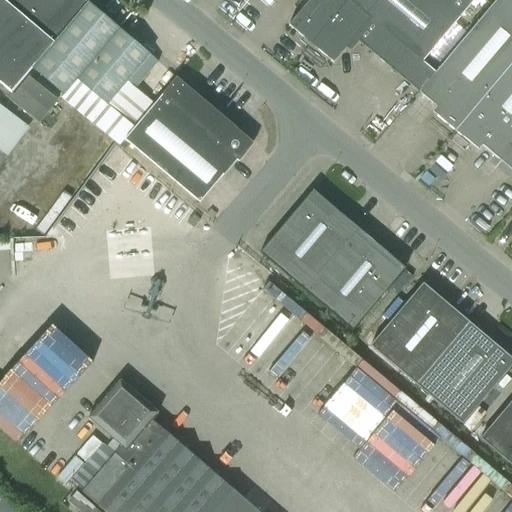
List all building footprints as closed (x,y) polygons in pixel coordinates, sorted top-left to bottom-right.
[(16,90),(35,67),(89,3),(90,2),(87,0),(0,0),(0,83),(3,86),(7,81),(16,90)] [(316,45),(353,0),(313,0),(293,25),(316,45)] [(353,0),(316,45),(338,64),(351,49),(355,52),(363,43),(409,82),(425,64),(421,61),(472,0),(353,0)] [(457,136),(511,69),(511,0),(500,0),(420,94),(439,110),(437,120),(457,136)] [(89,3),(35,67),(67,94),(80,79),(118,112),(160,63),(89,3)] [(511,69),(457,136),(474,150),(484,147),(511,170),(511,69)] [(9,100),(39,125),(58,102),(28,77),(9,100)] [(154,106),(127,138),(204,203),(241,160),(243,162),(258,145),(186,85),(178,78),(154,106)] [(102,123),(69,95),(67,98),(63,94),(60,98),(97,129),(102,123)] [(309,293),(362,231),(315,191),(262,253),(309,293)] [(186,222),(193,228),(199,221),(192,215),(186,222)] [(362,231),(309,293),(356,333),(408,271),(362,231)] [(89,314),(120,276),(67,232),(36,270),(89,314)] [(156,240),(124,275),(138,288),(154,271),(161,277),(177,260),(156,240)] [(419,387),(472,325),(426,286),(373,347),(419,387)] [(511,359),(472,325),(419,387),(465,426),(511,371),(511,359)] [(0,424),(18,440),(83,366),(45,333),(0,385),(0,424)] [(157,415),(150,408),(156,400),(148,394),(142,401),(120,382),(86,419),(124,453),(118,460),(129,469),(95,507),(101,511),(252,511),(150,423),(157,415)] [(511,466),(511,404),(482,440),(511,466)] [(0,511),(14,511),(0,501),(0,511)]
